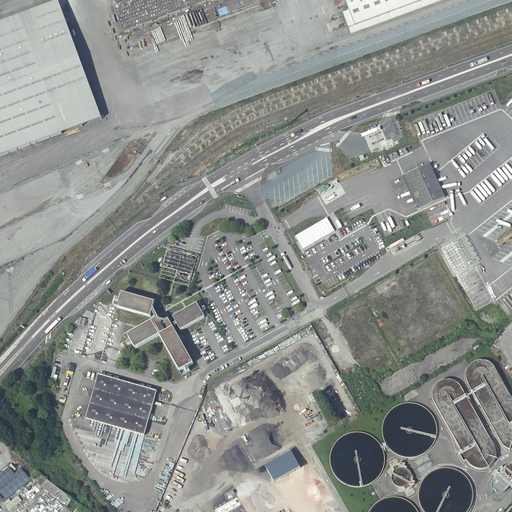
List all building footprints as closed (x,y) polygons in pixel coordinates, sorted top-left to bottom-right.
[(110,0),(123,32),(208,0),(110,0)] [(346,0),(350,9),(345,10),(352,30),(434,0),(346,0)] [(94,98),(59,2),(0,23),(0,156),(42,141),(50,138),(102,119),(94,98)] [(222,15),(220,9),(215,10),(214,8),(208,10),(210,18),(222,15)] [(430,163),(405,175),(421,209),(446,198),(430,163)] [(405,175),(402,176),(417,210),(421,209),(405,175)] [(180,254),(170,251),(168,253),(166,259),(165,260),(165,261),(165,262),(164,266),(166,268),(180,271),(180,272),(184,273),(185,272),(187,273),(187,274),(189,275),(189,274),(191,274),(192,270),(191,268),(189,267),(189,266),(190,266),(191,266),(192,265),(193,265),(193,264),(194,264),(194,262),(194,261),(194,259),(193,258),(192,257),(191,257),(189,257),(188,257),(187,257),(186,258),(185,259),(185,260),(184,260),(184,259),(181,259),(180,258),(181,256),(180,254)] [(347,281),(364,273),(360,265),(343,273),(347,281)] [(338,272),(322,281),(328,292),(344,283),(338,272)] [(141,298),(140,298),(122,293),(120,299),(119,302),(114,301),(113,304),(118,306),(118,308),(150,317),(151,314),(152,312),(153,308),(155,302),(154,302),(155,299),(142,296),(141,298)] [(173,318),(176,323),(177,326),(180,331),(205,318),(202,313),(200,310),(204,308),(202,304),(198,306),(197,304),(179,314),(177,312),(172,315),(173,317),(173,318)] [(135,349),(159,336),(163,320),(160,319),(158,319),(156,320),(127,335),(131,341),(132,344),(135,349)] [(163,320),(159,336),(179,371),(185,368),(187,367),(188,366),(193,364),(173,328),(171,326),(168,320),(166,321),(165,321),(163,320)] [(126,344),(129,342),(128,340),(122,343),(125,350),(131,347),(130,345),(127,346),(126,344)] [(157,392),(99,375),(86,419),(144,435),(157,392)] [(361,405),(376,398),(369,384),(354,391),(361,405)] [(511,465),(508,466),(492,483),(490,487),(491,492),(495,495),(499,495),(504,494),(511,484),(511,465)] [(0,500),(1,500),(3,502),(30,480),(21,469),(14,475),(9,468),(0,474),(0,500)] [(72,500),(38,473),(33,477),(39,482),(37,483),(66,507),(72,500)]
